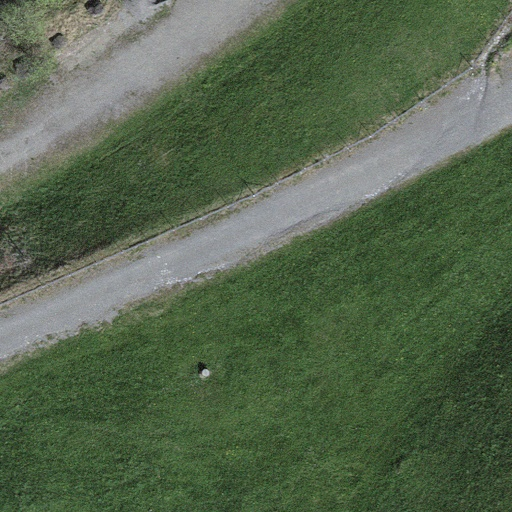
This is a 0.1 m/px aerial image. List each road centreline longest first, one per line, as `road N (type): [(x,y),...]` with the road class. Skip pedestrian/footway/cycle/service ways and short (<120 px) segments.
road 1 (track): [(0,349),(407,153),(501,89),(511,73)]
road 2 (track): [(251,0),(90,141),(0,198)]
